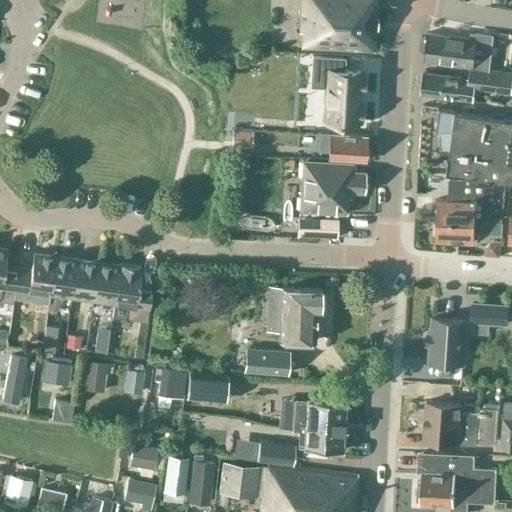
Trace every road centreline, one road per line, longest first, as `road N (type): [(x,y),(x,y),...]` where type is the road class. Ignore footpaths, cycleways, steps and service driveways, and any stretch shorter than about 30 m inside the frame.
road 1 (residential): [(389,263),(159,244),(130,227),(24,214),(0,200)]
road 2 (tertiary): [(389,263),(408,0)]
road 3 (tertiary): [(374,511),(389,263)]
road 4 (residential): [(511,274),(389,263)]
